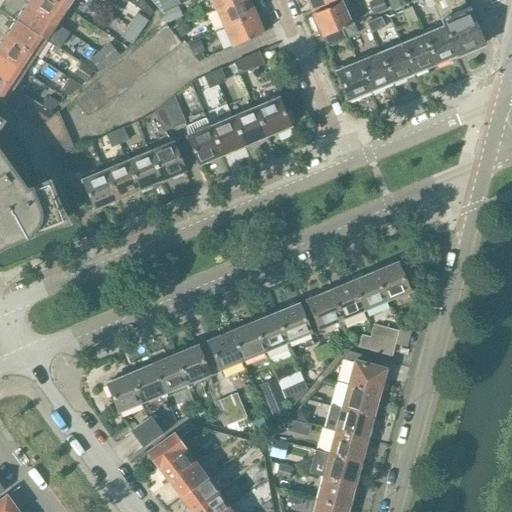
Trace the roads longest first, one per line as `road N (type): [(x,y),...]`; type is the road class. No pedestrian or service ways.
road 1 (residential): [(24,353),(486,163)]
road 2 (residential): [(349,164),(0,305)]
road 3 (tertiary): [(486,163),(390,511)]
road 4 (residential): [(140,511),(24,353)]
road 5 (residential): [(349,164),(277,0)]
road 6 (residential): [(502,99),(349,164)]
